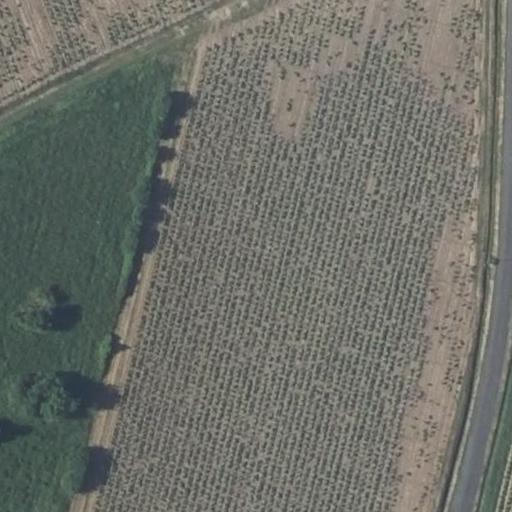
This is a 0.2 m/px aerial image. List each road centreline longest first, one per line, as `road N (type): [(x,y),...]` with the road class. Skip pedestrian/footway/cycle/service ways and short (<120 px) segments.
road 1 (unclassified): [(458,511),(490,372),(511,159)]
road 2 (track): [(257,0),(0,131)]
